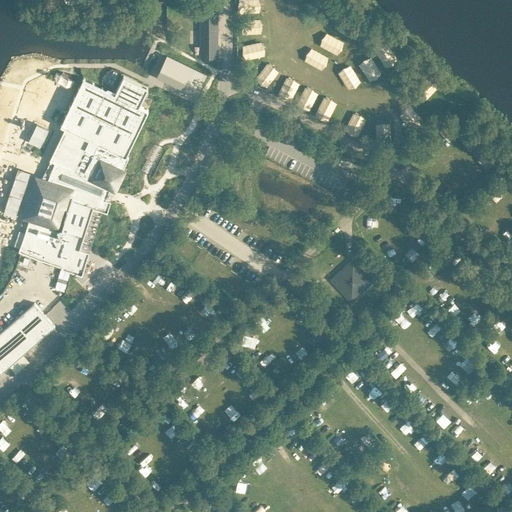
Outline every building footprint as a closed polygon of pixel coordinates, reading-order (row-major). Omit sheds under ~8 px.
[(216,5),(200,5),(201,57),(217,56),(216,5)] [(358,31),(351,43),(358,48),(366,36),(358,31)] [(260,53),(251,63),(260,71),(269,60),(260,53)] [(376,54),(364,62),(372,74),(384,66),(376,54)] [(167,55),(158,72),(199,91),(207,74),(167,55)] [(280,79),(286,70),(275,63),(269,73),(280,79)] [(29,220),(18,252),(61,266),(61,268),(82,275),(90,251),(80,248),(93,208),(107,212),(111,199),(106,198),(110,188),(113,190),(115,191),(126,169),(123,168),(129,156),(127,155),(148,110),(139,105),(148,87),(123,75),(115,93),(83,78),(60,125),(65,127),(49,159),(55,162),(48,179),(41,176),(27,220),(29,220)] [(397,104),(403,98),(395,89),(388,94),(397,104)] [(344,116),(354,124),(361,116),(351,108),(344,116)] [(400,115),(405,121),(414,114),(410,108),(400,115)] [(449,121),(439,129),(447,138),(457,129),(449,121)] [(473,131),(464,138),(473,148),(481,140),(473,131)] [(433,135),(423,143),(430,152),(440,143),(433,135)] [(489,149),(481,156),(490,166),(498,159),(489,149)] [(322,162),(331,166),(334,157),(325,154),(322,162)] [(387,207),(393,212),(404,200),(397,195),(387,207)] [(230,223),(236,214),(230,210),(224,219),(230,223)] [(244,214),(238,224),(247,230),(253,219),(244,214)] [(269,238),(273,229),(266,226),(261,234),(269,238)] [(185,233),(179,240),(189,249),(195,242),(185,233)] [(286,254),(292,241),(285,238),(279,251),(286,254)] [(412,239),(404,246),(413,256),(421,248),(412,239)] [(384,252),(391,258),(398,250),(390,243),(384,252)] [(442,265),(448,258),(444,255),(438,261),(442,265)] [(374,280),(353,257),(329,279),(349,302),(374,280)] [(423,266),(420,275),(431,278),(433,269),(423,266)] [(60,269),(54,288),(64,291),(70,272),(60,269)] [(219,273),(215,279),(226,286),(230,281),(219,273)] [(179,292),(182,282),(173,279),(170,289),(179,292)] [(431,288),(427,293),(436,299),(446,287),(437,280),(431,288)] [(186,296),(195,301),(200,292),(191,287),(186,296)] [(484,307),(494,301),(490,293),(484,297),(482,293),(477,296),(484,307)] [(449,311),(456,303),(449,296),(441,303),(449,311)] [(411,297),(403,305),(413,315),(421,307),(411,297)] [(35,302),(0,332),(0,369),(1,371),(9,364),(54,325),(35,302)] [(297,327),(309,317),(302,308),(290,318),(297,327)] [(466,316),(472,324),(481,316),(474,308),(466,316)] [(398,309),(391,317),(403,326),(410,318),(398,309)] [(431,333),(442,322),(433,314),(423,325),(431,333)] [(264,336),(271,326),(257,317),(250,326),(264,336)] [(438,328),(445,339),(453,335),(447,323),(438,328)] [(315,345),(321,340),(314,331),(308,336),(315,345)] [(470,352),(461,361),(471,372),(480,364),(470,352)] [(395,379),(403,375),(395,357),(387,361),(395,379)] [(87,375),(99,380),(104,368),(92,363),(87,375)] [(348,378),(356,386),(369,373),(361,365),(348,378)] [(106,384),(120,388),(124,375),(111,370),(106,384)] [(450,379),(457,387),(467,378),(460,370),(450,379)] [(402,380),(406,389),(421,381),(416,372),(402,380)] [(368,395),(378,386),(372,378),(362,388),(368,395)] [(64,388),(73,397),(82,388),(74,379),(64,388)] [(473,403),(481,395),(473,388),(465,396),(473,403)] [(326,408),(333,402),(325,392),(317,398),(326,408)] [(377,406),(383,412),(394,401),(388,395),(377,406)] [(428,410),(440,403),(437,397),(424,404),(428,410)] [(394,423),(402,432),(414,421),(406,412),(394,423)] [(446,413),(438,420),(443,427),(452,420),(446,413)] [(321,426),(326,435),(339,427),(333,418),(321,426)] [(451,429),(458,436),(468,428),(460,420),(451,429)] [(292,433),(298,439),(305,432),(299,426),(292,433)] [(340,436),(338,434),(332,439),(340,447),(351,437),(346,431),(340,436)] [(427,433),(418,441),(426,449),(434,440),(427,433)] [(368,436),(360,441),(367,451),(375,445),(368,436)] [(474,453),(484,442),(477,436),(467,446),(474,453)] [(296,449),(305,458),(316,447),(308,438),(296,449)] [(500,459),(488,447),(479,456),(492,469),(500,459)] [(442,449),(435,457),(443,465),(450,458),(442,449)] [(265,467),(271,461),(261,450),(255,456),(265,467)] [(382,475),(392,467),(384,457),(374,466),(382,475)] [(320,466),(325,473),(333,467),(328,460),(320,466)] [(451,482),(464,471),(456,462),(443,474),(451,482)] [(233,489),(243,490),(244,481),(234,480),(233,489)] [(389,504),(401,493),(393,484),(381,495),(389,504)] [(350,500),(356,506),(363,499),(356,493),(350,500)] [(468,508),(477,506),(474,495),(464,498),(468,508)] [(446,511),(457,511),(452,499),(442,503),(446,511)] [(262,500),(252,509),(254,511),(261,511),(268,507),(262,500)] [(396,511),(406,511),(411,509),(406,503),(396,510),(396,511)]
